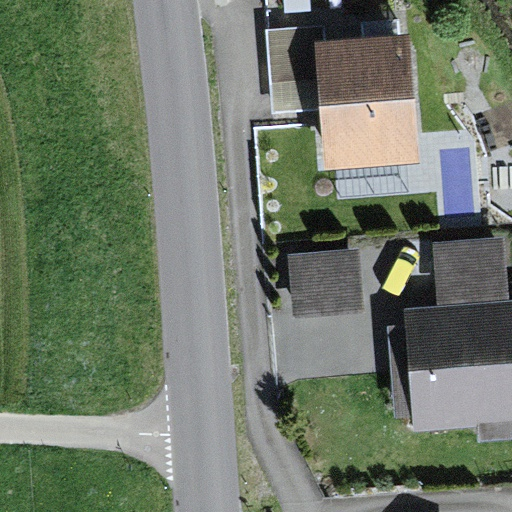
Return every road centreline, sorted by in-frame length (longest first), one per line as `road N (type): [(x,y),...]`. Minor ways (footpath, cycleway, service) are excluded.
road 1 (tertiary): [(203,437),(164,0)]
road 2 (unclassified): [(203,437),(0,433)]
